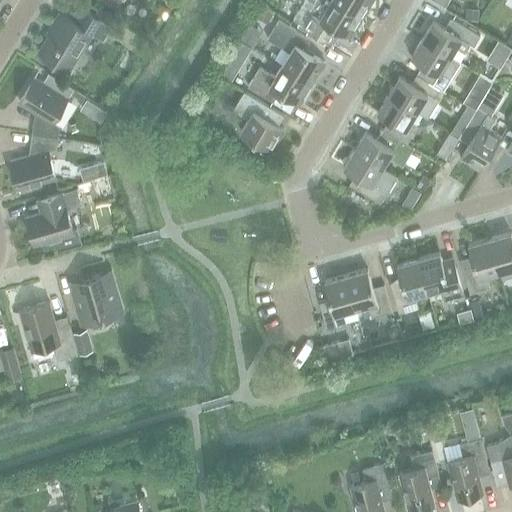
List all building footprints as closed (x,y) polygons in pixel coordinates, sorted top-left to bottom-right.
[(363,14),(339,0),(303,0),(293,17),(328,39),(336,27),(350,36),(363,14)] [(339,0),(363,14),(371,0),(339,0)] [(261,4),(255,14),(266,21),(272,11),(261,4)] [(466,7),(465,18),(478,19),(479,7),(466,7)] [(50,27),(52,29),(38,51),(68,69),(91,32),(103,39),(111,25),(84,9),(76,22),(59,12),(50,27)] [(433,20),(422,38),(459,60),(470,43),(474,45),(480,35),(451,17),(444,27),(433,20)] [(278,18),(267,37),(290,51),(282,63),(312,81),(325,61),(304,48),(311,38),(278,18)] [(479,48),(488,59),(505,44),(496,34),(479,48)] [(448,78),(459,60),(422,38),(411,55),(423,63),(417,72),(441,87),(447,77),(448,78)] [(239,39),(232,52),(244,59),(252,47),(239,39)] [(225,63),(220,72),(232,79),(237,71),(225,63)] [(254,74),(248,85),(273,100),(279,90),(300,102),(312,81),(282,63),(275,75),(263,69),(259,66),(254,74)] [(434,97),(441,87),(417,72),(411,82),(399,75),(388,93),(416,110),(427,117),(438,99),(434,97)] [(49,73),(45,79),(68,94),(72,88),(49,73)] [(35,120),(33,133),(58,136),(60,125),(52,120),(67,97),(34,77),(19,100),(41,114),(37,120),(35,120)] [(218,77),(215,82),(224,88),(228,82),(218,77)] [(244,90),(233,108),(248,118),(240,130),(271,149),(284,128),(277,124),(284,114),(244,90)] [(469,90),(463,100),(475,107),(481,97),(469,90)] [(410,120),(416,110),(388,93),(377,111),(389,118),(383,128),(407,142),(418,124),(410,120)] [(475,132),(460,156),(481,169),(501,136),(488,128),(495,116),(477,105),(465,126),(475,132)] [(414,146),(407,142),(383,128),(377,137),(365,130),(354,148),(383,165),(389,156),(403,164),(414,146)] [(449,131),(444,139),(452,144),(457,136),(449,131)] [(56,147),(58,136),(33,133),(31,146),(33,146),(35,153),(11,160),(18,187),(55,176),(48,150),(56,147)] [(398,175),(383,165),(354,148),(343,166),(355,173),(349,183),(380,202),(386,192),(387,192),(398,175)] [(103,161),(94,163),(97,175),(107,172),(103,161)] [(424,174),(417,185),(424,190),(431,179),(424,174)] [(204,175),(175,182),(178,196),(207,189),(204,175)] [(95,178),(83,181),(85,189),(97,186),(95,178)] [(412,185),(407,194),(416,200),(421,191),(412,185)] [(50,208),(26,215),(34,243),(42,241),(43,240),(45,246),(60,242),(62,247),(60,247),(60,249),(82,242),(82,241),(80,242),(76,230),(73,231),(72,229),(70,221),(66,208),(81,203),(77,187),(47,196),(50,208)] [(511,234),(511,231),(489,237),(499,271),(511,267),(511,269),(511,234)] [(499,271),(489,237),(468,243),(473,262),(462,265),(470,292),(490,286),(487,274),(499,271)] [(440,251),(418,257),(428,291),(440,287),(444,299),(464,294),(456,267),(445,270),(442,259),(440,251)] [(428,291),(418,257),(397,263),(402,282),(391,285),(398,312),(419,306),(415,294),(428,291)] [(367,267),(346,273),(355,307),(368,303),(371,316),(392,310),(384,283),(373,286),(367,267)] [(86,289),(73,293),(82,322),(122,310),(110,270),(83,278),(86,289)] [(330,299),(319,302),(326,329),(347,323),(346,321),(359,318),(355,307),(346,273),(324,280),(330,299)] [(479,298),(470,300),(474,317),(483,314),(479,298)] [(49,300),(20,308),(32,348),(52,342),(57,358),(78,352),(70,326),(57,329),(49,300)] [(470,307),(457,311),(459,322),(473,318),(470,307)] [(390,326),(387,331),(389,338),(400,335),(397,324),(390,326)] [(73,330),(80,352),(92,348),(86,327),(73,330)] [(338,340),(323,344),(328,360),(342,356),(338,340)] [(0,351),(7,377),(21,373),(13,346),(0,349),(0,351)] [(473,407),(460,410),(463,424),(476,421),(473,407)] [(511,411),(502,414),(504,422),(510,433),(498,441),(486,444),(497,484),(509,481),(510,485),(511,483),(511,411)] [(447,459),(457,498),(483,491),(477,470),(488,467),(481,436),(459,442),(463,455),(447,459)] [(399,472),(409,510),(434,504),(429,482),(440,479),(432,449),(411,454),(414,468),(399,472)] [(366,480),(350,484),(357,511),(384,511),(380,495),(392,492),(384,461),(362,467),(366,480)] [(121,507),(101,511),(140,511),(137,500),(120,504),(121,507)]
